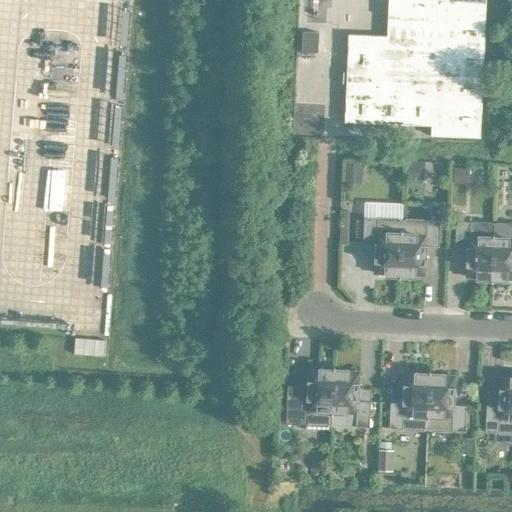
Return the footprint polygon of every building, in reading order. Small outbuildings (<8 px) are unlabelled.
[(431,136),(480,138),(486,0),(388,0),(387,36),(349,34),(345,122),(431,126),(431,136)] [(319,33),(303,32),(302,53),(318,53),(319,33)] [(454,168),(454,183),(469,183),(469,168),(454,168)] [(399,279),(402,220),(364,218),(363,244),(376,244),(375,257),(374,257),(374,263),(375,263),(375,274),(385,274),(385,276),(399,276),(399,279)] [(402,220),(399,279),(400,279),(400,276),(414,277),(414,275),(424,276),(425,265),(426,265),(427,259),(425,259),(426,246),(439,247),(440,221),(402,220)] [(477,279),(491,280),(493,237),(469,236),(469,223),(456,222),(455,248),(468,248),(467,261),(466,261),(466,267),(467,267),(467,277),(477,278),(477,279)] [(511,237),(493,237),(491,280),(506,281),(506,279),(511,279),(511,237)] [(75,338),(74,354),(104,356),(105,341),(75,338)] [(332,426),(332,413),(334,367),(333,367),(333,370),(319,369),(319,371),(309,370),(308,381),(307,381),(306,387),(308,387),(308,399),(294,399),(293,424),(332,426)] [(332,413),(356,414),(356,427),(369,428),(370,402),(357,401),(358,389),(360,389),(360,383),(358,383),(359,372),(348,372),(348,370),(334,370),(335,367),(334,367),(332,413)] [(389,428),(427,430),(430,371),(429,371),(429,374),(415,373),(415,375),(405,374),(404,385),(403,385),(402,391),(404,391),(403,403),(390,403),(389,428)] [(430,371),(427,430),(465,432),(466,406),(453,406),(454,393),(455,393),(456,387),(454,387),(455,376),(444,376),(444,374),(430,374),(430,371)] [(485,433),(511,433),(511,377),(511,379),(501,378),(500,389),(499,389),(498,395),(500,395),(499,408),(486,407),(485,433)] [(460,438),(459,454),(473,454),(474,438),(460,438)] [(380,442),(380,450),(391,451),(391,442),(380,442)] [(191,511),(190,511),(189,510),(6,503),(4,503),(3,503),(1,505),(0,506),(0,511),(191,511)]
